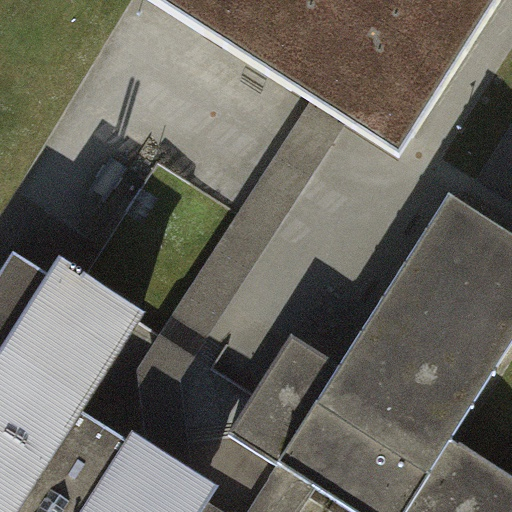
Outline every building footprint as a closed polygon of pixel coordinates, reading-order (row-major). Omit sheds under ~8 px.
[(484,0),(170,0),(317,92),(355,116),(396,141),(484,0)] [(139,369),(148,442),(194,473),(184,379),(355,116),(317,92),(139,369)] [(341,367),(279,465),(296,475),(315,488),(351,511),(405,511),(452,438),(511,346),(511,235),(450,196),(341,367)] [(205,511),(210,503),(219,490),(194,473),(148,442),(132,430),(124,441),(85,413),(147,315),(59,259),(48,275),(12,251),(0,271),(0,511),(205,511)] [(232,436),(279,465),(341,367),(294,338),(232,436)] [(511,511),(511,475),(452,438),(405,511),(511,511)] [(296,475),(279,465),(249,511),(225,511),(210,503),(205,511),(300,511),(315,488),(296,475)]
